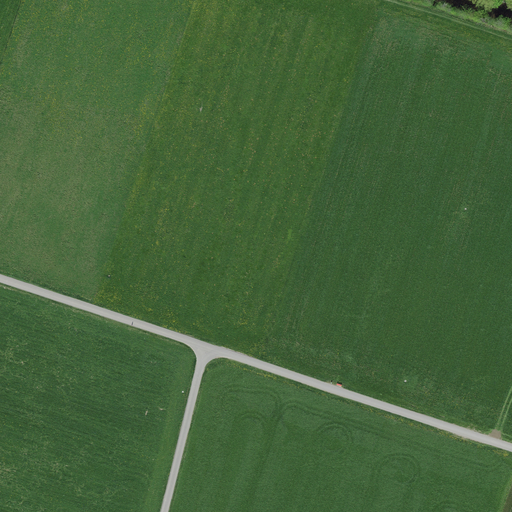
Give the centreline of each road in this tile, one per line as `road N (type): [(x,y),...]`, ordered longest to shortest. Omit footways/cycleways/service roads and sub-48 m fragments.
road 1 (unclassified): [(203,346),(511,448)]
road 2 (unclassified): [(0,278),(203,346)]
road 3 (unclassified): [(165,511),(203,346)]
